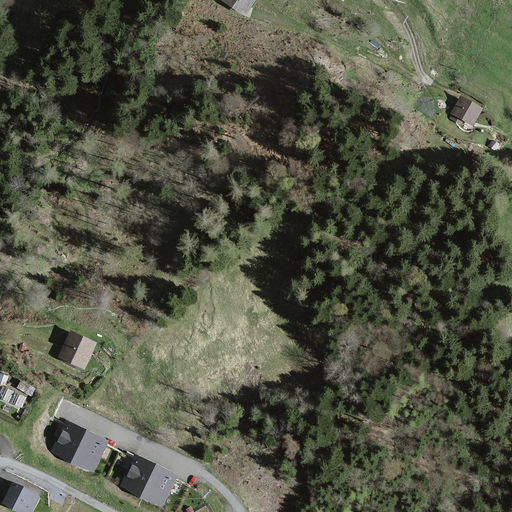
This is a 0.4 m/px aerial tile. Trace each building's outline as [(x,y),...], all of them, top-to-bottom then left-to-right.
[(252,2),(249,0),(226,0),(243,13),(252,2)] [(481,110),(461,99),(452,114),(454,115),(452,118),(461,124),(463,119),(473,125),(481,110)] [(98,345),(72,333),(61,357),(87,369),(98,345)] [(0,380),(6,383),(9,375),(2,372),(0,376),(0,380)] [(26,399),(4,388),(0,395),(0,396),(22,407),(26,399)] [(107,444),(69,424),(55,451),(93,470),(107,444)] [(176,478),(138,458),(124,485),(162,505),(176,478)] [(32,511),(42,495),(17,480),(5,501),(23,511),(32,511)]
